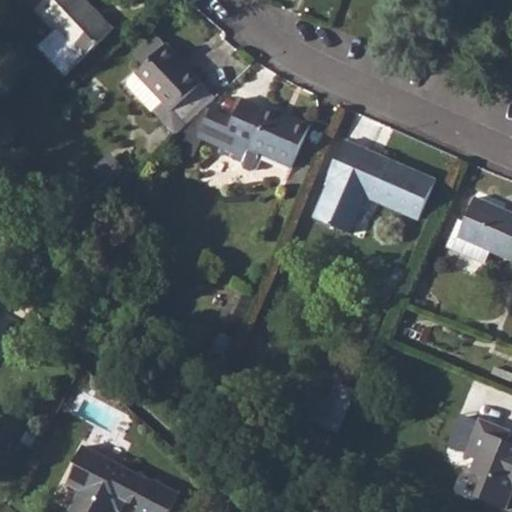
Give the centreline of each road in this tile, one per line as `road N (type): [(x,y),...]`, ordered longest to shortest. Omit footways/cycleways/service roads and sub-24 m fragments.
road 1 (track): [(256,511),(139,398),(0,225)]
road 2 (residential): [(511,154),(290,59),(228,0)]
